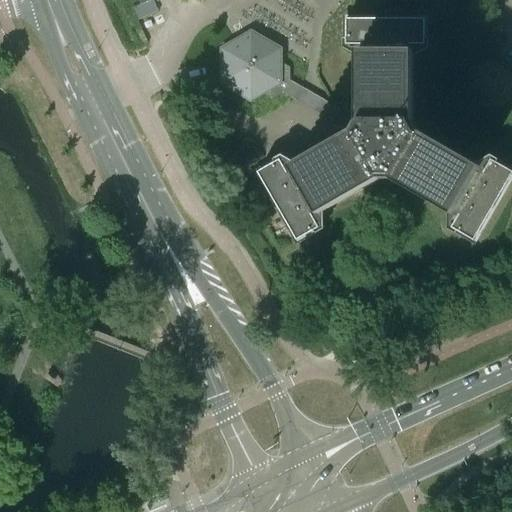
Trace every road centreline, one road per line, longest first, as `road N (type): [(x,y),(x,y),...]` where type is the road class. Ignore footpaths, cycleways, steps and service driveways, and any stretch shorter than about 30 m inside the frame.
road 1 (unclassified): [(40,0),(192,325),(251,481)]
road 2 (unclassified): [(305,454),(267,381),(184,263),(65,0)]
road 3 (secondary): [(511,368),(305,454)]
road 4 (secondary): [(347,511),(511,428)]
